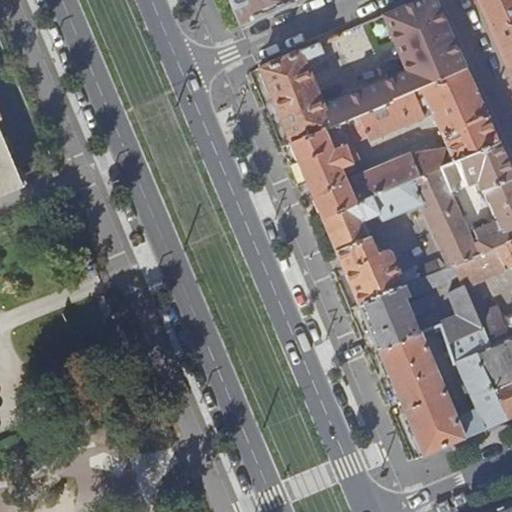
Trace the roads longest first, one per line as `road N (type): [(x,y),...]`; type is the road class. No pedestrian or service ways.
road 1 (primary): [(61,0),(278,511)]
road 2 (primary): [(368,511),(182,72)]
road 3 (residential): [(357,0),(182,72)]
road 4 (residential): [(455,0),(511,126)]
road 5 (residential): [(388,511),(511,459)]
